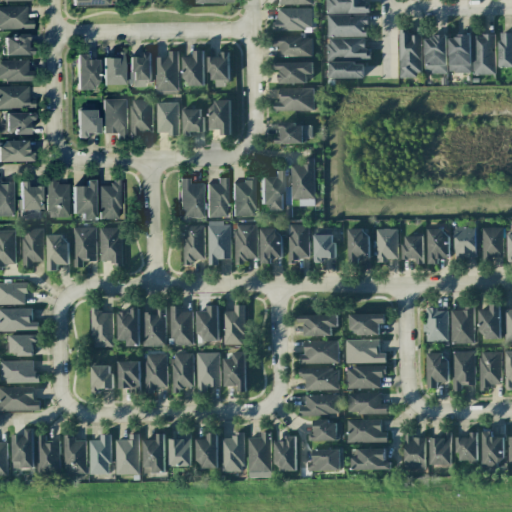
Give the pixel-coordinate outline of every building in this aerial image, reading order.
[(363,0),(325,0),(326,14),(369,13),(369,3),(363,3),(363,0)] [(0,29),(32,29),(32,20),(26,20),(25,6),(0,6),(0,29)] [(311,8),(277,8),(277,20),(272,20),(272,31),(311,31),(311,8)] [(327,37),(367,37),(367,14),(327,15),(327,37)] [(399,76),(421,76),(420,32),(398,32),(399,76)] [(499,67),(511,66),(511,32),(499,33),(499,67)] [(5,55),(29,55),(29,35),(4,35),(5,55)] [(447,73),(446,35),(424,36),(425,73),(447,73)] [(471,73),(471,35),(450,35),(449,72),(471,73)] [(473,35),(472,74),(494,74),(495,35),(473,35)] [(312,56),(311,36),(273,36),(273,46),(278,46),(278,56),(312,56)] [(327,58),(369,58),(370,48),(364,48),(364,38),(327,38),(327,58)] [(177,51),(168,51),(168,57),(155,57),(155,91),(178,91),(177,51)] [(204,86),(203,51),(193,51),(193,57),(183,57),(184,86),(204,86)] [(102,58),(103,85),(124,84),(124,52),(113,52),(113,57),(102,58)] [(227,52),(220,52),(220,56),(210,56),(210,86),(228,86),(227,52)] [(77,89),(97,89),(96,59),(87,60),(87,54),(76,54),(77,89)] [(130,55),(131,87),(145,87),(145,80),(151,80),(150,55),(130,55)] [(0,60),(0,81),(28,80),(27,59),(0,60)] [(312,74),(311,62),(276,63),(277,84),(306,83),(305,74),(312,74)] [(329,78),(364,78),(364,62),(329,63),(329,78)] [(0,86),(0,108),(33,108),(33,98),(27,99),(27,86),(0,86)] [(273,102),(273,111),(313,111),(313,88),(279,88),(279,102),(273,102)] [(126,99),(102,99),(103,133),(117,133),(117,137),(126,137),(126,99)] [(152,100),(130,99),(129,135),(151,135),(152,100)] [(230,135),(230,100),(210,100),(210,129),(220,129),(220,135),(230,135)] [(177,102),(156,103),(157,133),(167,132),(167,136),(178,136),(177,102)] [(202,109),(183,109),(183,136),(191,136),(191,132),(202,132),(202,109)] [(98,133),(97,110),(77,110),(77,138),(87,138),(87,133),(98,133)] [(30,113),(5,113),(5,123),(0,122),(0,131),(14,131),(14,134),(30,134),(30,113)] [(303,143),(303,139),(311,138),(311,123),(279,124),(279,136),(274,136),(274,144),(303,143)] [(27,141),(0,141),(0,161),(32,161),(31,151),(27,151),(27,141)] [(313,158),(304,158),(304,164),(290,164),(291,199),(298,199),(298,206),(314,205),(313,158)] [(282,170),(274,171),(274,176),(260,177),(261,204),(269,204),(270,211),(283,211),(282,170)] [(207,184),(207,217),(227,217),(227,177),(218,177),(218,183),(207,184)] [(233,217),(255,216),(255,177),(244,177),(244,182),(232,183),(233,217)] [(47,218),(69,217),(68,184),(56,184),(56,178),(46,179),(47,218)] [(203,217),(203,183),(189,184),(189,178),(179,179),(180,218),(203,217)] [(99,219),(120,219),(120,179),(111,179),(111,185),(99,185),(99,219)] [(72,186),(73,213),(81,213),(82,220),(94,220),(94,180),(86,180),(86,186),(72,186)] [(13,183),(0,182),(0,216),(13,216),(13,183)] [(42,186),(27,186),(27,182),(21,182),(20,218),(38,218),(39,209),(41,209),(42,186)] [(217,265),(217,259),(230,258),(230,222),(206,223),(207,265),(217,265)] [(308,225),(288,224),(287,264),(296,264),(296,257),(307,257),(308,225)] [(475,224),(454,225),(455,258),(476,257),(475,224)] [(203,225),(182,226),(183,265),(193,265),(192,259),(204,259),(203,225)] [(256,225),(234,225),(234,260),(257,259),(256,225)] [(73,227),(73,267),(82,267),(82,261),(96,261),(95,227),(73,227)] [(121,227),(99,228),(99,262),(121,262),(121,227)] [(481,228),(482,257),(503,257),(502,227),(481,228)] [(42,228),(21,229),(22,268),(32,268),(32,262),(43,262),(42,228)] [(279,228),(259,229),(260,264),(271,263),(271,258),(280,257),(279,228)] [(369,258),(368,229),(347,229),(348,263),(359,263),(359,258),(369,258)] [(397,258),(396,229),(376,229),(376,263),(387,262),(387,259),(397,258)] [(428,229),(428,263),(439,263),(439,258),(448,258),(448,229),(428,229)] [(14,230),(0,230),(0,269),(3,270),(3,264),(15,264),(14,230)] [(334,234),(313,235),(313,262),(323,262),(323,258),(334,258),(334,234)] [(47,271),(58,271),(58,264),(68,264),(68,235),(47,236),(47,271)] [(423,263),(423,236),(402,236),(403,259),(414,258),(414,264),(423,263)] [(0,304),(25,305),(26,283),(0,282),(0,304)] [(500,338),(499,303),(489,304),(489,310),(478,310),(479,339),(500,338)] [(196,311),(197,340),(218,340),(218,305),(207,305),(207,311),(196,311)] [(223,344),(244,344),(243,305),(233,305),(233,311),(222,311),(223,344)] [(181,306),(169,306),(170,346),(193,345),(192,311),(181,312),(181,306)] [(473,343),(473,306),(463,306),(463,310),(450,310),(451,344),(473,343)] [(113,347),(112,312),(99,313),(99,307),(91,307),(92,347),(113,347)] [(165,346),(164,307),(155,307),(155,312),(142,312),(143,346),(165,346)] [(0,330),(38,330),(38,321),(31,321),(31,308),(0,308),(0,330)] [(426,341),(447,341),(447,311),(436,311),(436,308),(426,308),(426,341)] [(504,342),(511,342),(511,309),(503,309),(504,342)] [(138,310),(117,311),(118,340),(126,340),(126,346),(139,346),(138,310)] [(336,314),(297,315),(297,322),(303,322),(304,336),(330,335),(330,327),(337,327),(336,314)] [(349,335),(378,334),(378,324),(384,323),(384,314),(349,314),(349,335)] [(9,335),(10,355),(33,355),(33,344),(37,344),(37,335),(9,335)] [(345,363),(384,363),(384,353),(379,353),(379,339),(345,340),(345,363)] [(298,364),(337,363),(337,340),(303,341),(304,355),(298,355),(298,364)] [(474,351),(451,352),(452,391),(461,391),(461,385),(475,385),(474,351)] [(500,351),(478,352),(479,391),(489,390),(489,384),(500,384),(500,351)] [(219,352),(195,353),(196,388),(220,387),(219,352)] [(246,391),(245,352),(232,352),(232,359),(224,359),(224,386),(237,386),(237,391),(246,391)] [(427,388),(437,388),(437,382),(447,382),(446,352),(426,353),(427,388)] [(192,353),(171,353),(172,393),(181,393),(181,387),(193,387),(192,353)] [(166,354),(143,354),(144,393),(156,393),(156,387),(167,387),(166,354)] [(33,360),(0,360),(0,382),(38,382),(38,372),(33,372),(33,360)] [(139,361),(118,361),(118,388),(140,388),(139,361)] [(92,394),(99,393),(99,389),(112,388),(112,365),(91,365),(92,394)] [(347,389),(379,388),(379,376),(385,376),(384,365),(346,366),(347,389)] [(304,390),(338,390),(337,368),(299,368),(299,379),(303,379),(304,390)] [(33,387),(0,387),(0,410),(40,410),(39,400),(33,400),(33,387)] [(347,393),(347,414),(387,413),(386,403),(380,403),(380,393),(347,393)] [(338,394),(305,395),(305,406),(299,406),(299,415),(338,415),(338,394)] [(386,442),(386,432),(381,433),(381,419),(344,420),(345,443),(386,442)] [(308,441),(336,441),(336,421),(313,421),(313,434),(308,434),(308,441)] [(11,435),(12,468),(33,468),(32,428),(24,429),(24,434),(11,435)] [(483,466),(504,465),(503,436),(493,437),(493,431),(482,432),(483,466)] [(221,438),(221,472),(243,472),(243,432),(232,433),(232,438),(221,438)] [(271,472),(270,432),(261,432),(261,438),(247,438),(247,472),(271,472)] [(430,465),(451,464),(451,432),(441,432),(441,438),(430,438),(430,465)] [(477,461),(477,432),(469,432),(469,437),(457,437),(457,460),(477,461)] [(217,468),(217,433),(207,433),(207,439),(196,439),(196,468),(217,468)] [(425,437),(412,437),(412,433),(404,433),(404,469),(425,468),(425,437)] [(115,440),(116,475),(139,475),(138,434),(129,434),(129,440),(115,440)] [(164,434),(156,434),(156,440),(143,440),(143,473),(165,473),(164,434)] [(59,441),(45,442),(45,435),(36,435),(37,476),(60,475),(59,441)] [(75,435),(63,435),(64,478),(86,477),(86,440),(75,440),(75,435)] [(89,440),(89,474),(110,474),(110,435),(99,435),(100,440),(89,440)] [(295,436),(285,436),(285,441),(274,441),(274,471),(296,471),(295,436)] [(189,466),(189,440),(169,439),(169,466),(189,466)] [(384,448),(351,449),(352,470),(390,469),(390,461),(385,461),(384,448)] [(311,471),(339,470),(339,449),(310,450),(311,471)]
